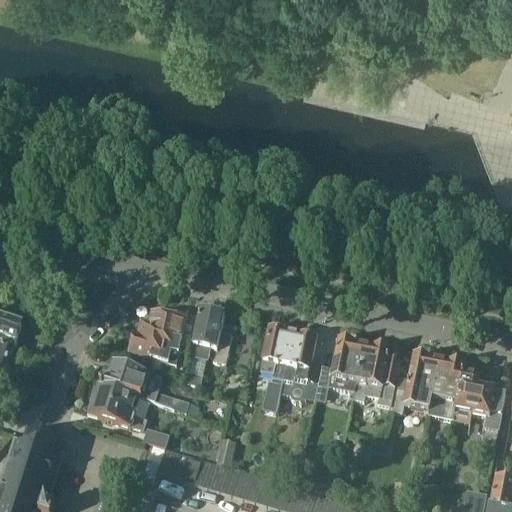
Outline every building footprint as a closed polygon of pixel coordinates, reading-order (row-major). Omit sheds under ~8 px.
[(139,340),(145,341),(146,338),(159,341),(158,344),(172,347),(173,344),(182,345),(193,347),(199,322),(187,320),(187,316),(174,313),(173,313),(172,320),(172,321),(161,319),(153,317),(151,323),(150,329),(142,327),(139,340)] [(193,347),(190,361),(208,365),(210,354),(216,355),(214,366),(227,368),(232,339),(221,336),(221,335),(225,320),(200,315),(199,322),(193,347)] [(0,352),(11,357),(13,349),(16,350),(21,332),(19,331),(21,324),(20,322),(9,318),(6,319),(3,326),(0,324),(0,352)] [(264,366),(262,376),(273,379),(271,388),(269,387),(263,413),(277,416),(281,398),(284,385),(293,339),(287,338),(287,337),(286,337),(283,332),(275,330),(275,331),(270,334),(267,347),(263,366),(264,366)] [(318,390),(319,391),(322,372),(311,370),(317,344),(316,343),(313,339),(313,338),(305,337),(300,341),(293,339),(284,385),(281,398),(288,399),(291,404),(299,406),(303,403),(315,405),(318,390)] [(130,369),(129,370),(153,375),(156,363),(169,366),(177,368),(179,356),(180,357),(182,348),(182,345),(173,344),(172,347),(158,344),(159,341),(146,338),(145,341),(139,340),(134,339),(133,344),(131,357),(132,358),(130,369)] [(319,391),(355,398),(365,350),(355,349),(355,348),(352,347),(353,345),(343,343),(342,345),(339,345),(333,374),(322,372),(319,391)] [(377,352),(374,352),(365,350),(355,398),(354,404),(363,406),(364,400),(378,403),(376,408),(390,411),(389,414),(391,415),(395,394),(393,393),(399,365),(389,363),(391,355),(387,354),(385,352),(380,351),(377,352)] [(0,383),(2,383),(5,376),(6,371),(10,372),(13,360),(10,359),(11,357),(0,352),(0,383)] [(403,409),(430,414),(440,366),(431,364),(431,363),(414,360),(407,396),(395,394),(391,415),(401,416),(403,409)] [(466,370),(449,367),(440,366),(430,414),(429,420),(454,425),(464,377),(466,370)] [(106,386),(105,391),(140,402),(142,403),(153,406),(152,407),(184,418),(187,407),(155,397),(156,394),(146,391),(149,381),(137,378),(114,370),(113,372),(113,373),(107,375),(105,381),(109,385),(108,387),(106,386)] [(480,381),(464,377),(454,425),(468,428),(470,418),(485,421),(483,431),(497,434),(504,399),(493,396),(494,395),(478,391),(480,381)] [(203,381),(188,378),(186,388),(201,392),(203,381)] [(91,405),(87,418),(130,432),(131,430),(143,434),(146,424),(134,420),(140,402),(105,391),(101,390),(100,393),(99,392),(98,393),(94,392),(90,404),(91,405)] [(187,407),(184,418),(194,420),(197,410),(188,408),(187,407)] [(39,436),(28,432),(22,449),(16,447),(1,493),(0,492),(0,511),(52,511),(53,509),(47,507),(62,461),(55,459),(61,442),(39,436)] [(143,446),(165,453),(169,440),(147,433),(143,446)] [(217,468),(229,470),(234,446),(222,443),(217,468)] [(170,482),(178,457),(166,453),(158,478),(170,482)] [(190,460),(178,457),(170,482),(182,485),(190,460)] [(287,470),(298,473),(301,459),(290,457),(287,470)] [(202,464),(190,460),(182,485),(194,489),(202,464)] [(214,468),(202,464),(194,489),(206,492),(214,468)] [(226,471),(214,468),(206,492),(218,496),(226,471)] [(238,475),(226,471),(218,496),(230,500),(238,475)] [(302,472),(297,492),(304,494),(324,499),(325,499),(326,497),(333,499),(337,481),(302,472)] [(250,478),(238,475),(230,500),(242,503),(250,478)] [(262,482),(250,478),(242,503),(254,507),(262,482)] [(489,508),(488,511),(511,511),(511,510),(511,482),(498,479),(492,509),(489,508)] [(274,485),(262,482),(254,507),(266,510),(274,485)] [(278,511),(286,489),(274,485),(266,510),(272,511),(278,511)] [(291,511),(298,492),(286,489),(278,511),(291,511)] [(304,511),(310,496),(298,492),(291,511),(304,511)] [(317,511),(322,499),(310,496),(304,511),(317,511)] [(330,511),(333,503),(322,499),(317,511),(330,511)] [(343,511),(345,507),(333,503),(330,511),(343,511)]
